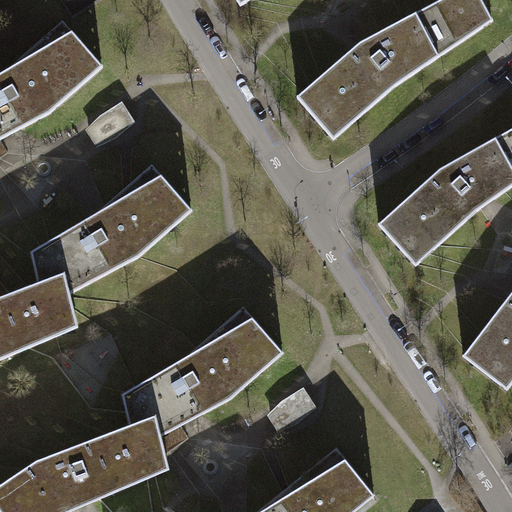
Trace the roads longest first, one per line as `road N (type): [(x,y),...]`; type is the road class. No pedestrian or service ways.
road 1 (residential): [(502,511),(301,201)]
road 2 (residential): [(511,46),(301,201)]
road 3 (residential): [(301,201),(183,0)]
